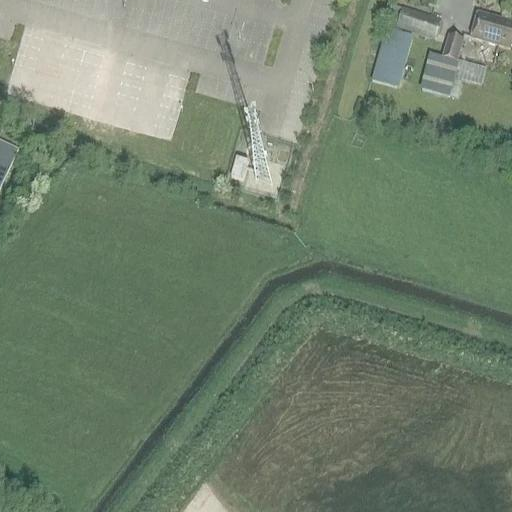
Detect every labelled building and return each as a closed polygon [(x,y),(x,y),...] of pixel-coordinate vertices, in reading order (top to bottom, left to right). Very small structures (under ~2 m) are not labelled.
[(441,22),(402,9),(395,30),(434,43),(441,22)] [(511,24),(478,15),(471,41),(510,51),(510,49),(511,49),(511,24)] [(370,83),(397,90),(411,40),(385,32),(370,83)] [(428,55),(419,92),(449,99),(458,63),(457,63),(463,42),(449,38),(443,59),(428,55)] [(0,145),(0,171),(8,175),(18,154),(0,145)] [(286,165),(289,153),(279,150),(276,162),(286,165)] [(242,183),(248,164),(237,160),(231,180),(242,183)]
